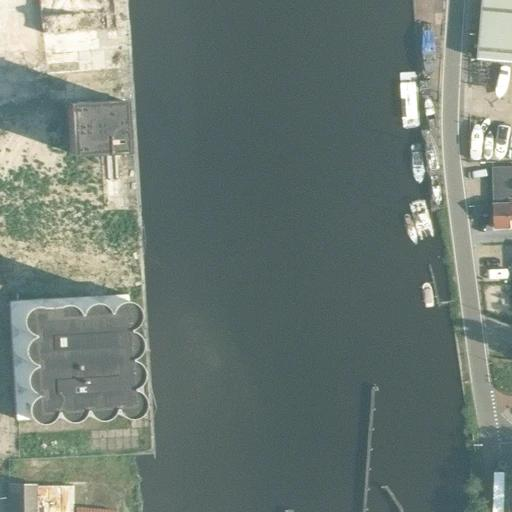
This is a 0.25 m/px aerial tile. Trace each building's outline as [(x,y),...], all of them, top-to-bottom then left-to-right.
[(511,0),(483,0),(478,59),(511,61),(511,0)] [(81,152),(81,160),(89,159),(88,151),(123,149),(121,99),(66,102),(68,152),(81,152)] [(42,113),(42,122),(64,121),(64,112),(42,113)] [(494,227),(511,226),(511,196),(509,197),(509,195),(511,193),(511,165),(492,166),(493,203),(494,227)] [(8,301),(15,418),(132,411),(125,294),(8,301)] [(73,505),(74,484),(10,482),(9,511),(116,511),(116,507),(73,505)]
